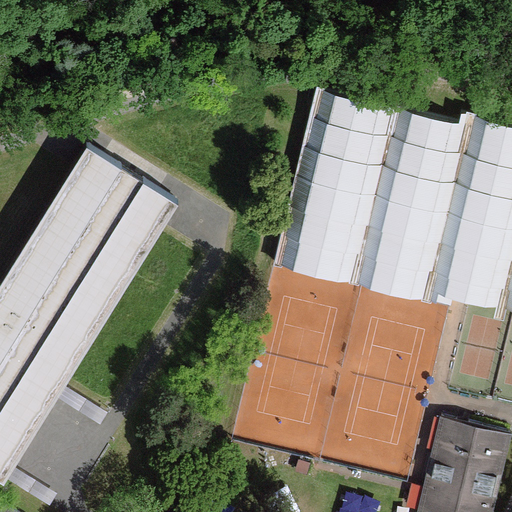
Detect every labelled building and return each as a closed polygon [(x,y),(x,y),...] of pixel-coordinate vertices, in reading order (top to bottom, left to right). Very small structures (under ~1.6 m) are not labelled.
[(319,84),(275,266),(362,284),(450,306),(452,307),(454,298),(470,301),(511,311),(511,121),(463,110),(461,119),(319,84)] [(0,472),(4,474),(177,195),(90,141),(0,286),(0,472)] [(510,430),(443,414),(427,482),(494,498),(510,430)] [(318,469),(310,511),(335,511),(342,473),(318,469)] [(491,511),(494,498),(427,482),(421,511),(424,511),(491,511)] [(377,511),(382,493),(352,486),(345,511),(377,511)] [(21,511),(0,499),(0,511),(21,511)]
